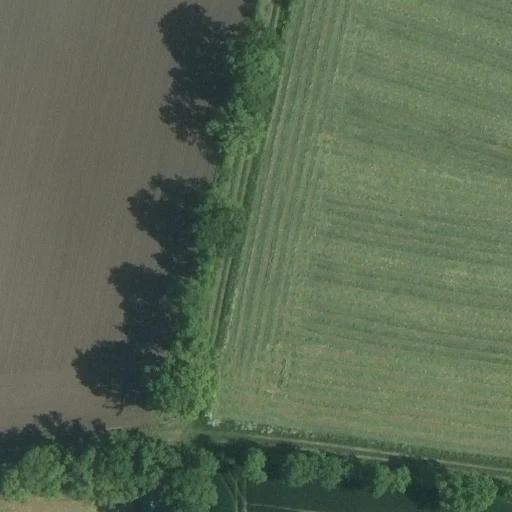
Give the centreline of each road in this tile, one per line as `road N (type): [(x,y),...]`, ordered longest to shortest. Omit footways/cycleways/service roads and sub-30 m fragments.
road 1 (track): [(282,0),(193,436)]
road 2 (track): [(511,472),(193,436)]
road 3 (track): [(0,454),(193,436)]
